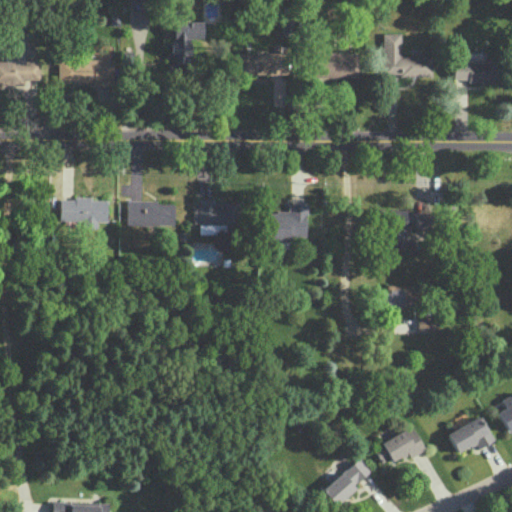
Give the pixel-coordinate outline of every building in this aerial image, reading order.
[(200,21),(169,21),(168,68),(188,68),(188,37),(200,37),(200,21)] [(382,76),(431,74),(431,54),(400,55),(400,32),(381,33),(382,76)] [(287,74),(288,53),(234,52),(233,73),(287,74)] [(310,76),(357,77),(357,53),(311,52),(310,76)] [(452,54),(452,81),(493,80),(493,58),(471,58),(471,54),(452,54)] [(57,83),(112,82),(111,58),(56,59),(57,83)] [(22,79),(39,79),(38,60),(0,60),(0,85),(22,85),(22,79)] [(58,220),(82,220),(81,230),(96,230),(97,221),(106,221),(106,199),(59,197),(58,220)] [(194,223),(235,224),(236,201),(194,200),(194,223)] [(173,225),(174,202),(125,201),(125,224),(173,225)] [(265,211),(265,240),(306,240),(305,202),(287,202),(287,211),(265,211)] [(405,238),(405,209),(389,209),(388,247),(413,248),(414,238),(405,238)] [(385,284),(384,309),(412,310),(413,285),(385,284)] [(511,392),(499,399),(503,407),(496,411),(506,430),(511,426),(511,392)] [(456,452),(471,443),(475,449),(493,439),(479,414),(445,433),(456,452)] [(392,464),(423,446),(411,425),(380,442),(392,464)] [(369,471),(356,457),(321,490),(334,504),(369,471)] [(107,511),(108,503),(51,501),(50,511),(107,511)]
